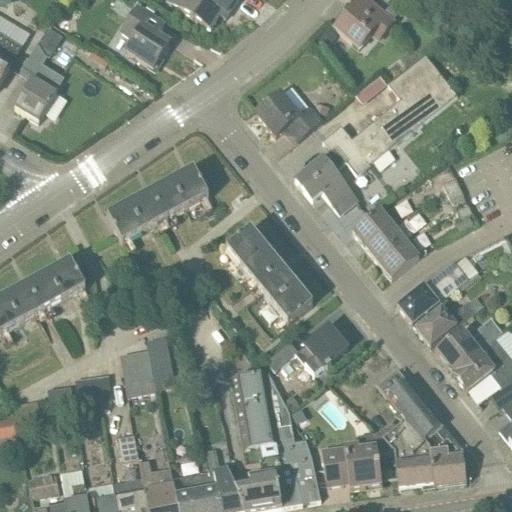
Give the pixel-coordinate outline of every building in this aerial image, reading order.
[(233,10),(239,0),(184,0),(177,11),(210,33),(228,6),(233,10)] [(378,46),(395,27),(363,0),(334,34),(360,55),(372,41),(378,46)] [(388,0),(394,3),(404,10),(404,9),(408,1),(408,0),(388,0)] [(395,21),(404,10),(394,3),(386,13),(395,21)] [(153,73),(170,46),(158,38),(165,27),(137,9),(120,35),(133,43),(125,55),(153,73)] [(327,30),(317,40),(327,50),(337,40),(327,30)] [(57,48),(62,40),(47,32),(43,39),(57,48)] [(0,38),(0,87),(10,70),(0,64),(0,58),(9,44),(0,38)] [(35,81),(47,60),(38,48),(22,73),(35,81)] [(357,181),(457,100),(425,59),(387,89),(400,105),(352,145),(341,131),(322,146),(330,157),(295,185),(312,206),(322,197),(340,219),(357,204),(335,177),(347,168),(357,181)] [(39,128),(57,98),(32,83),(14,113),(39,128)] [(293,88),(280,99),(256,118),(276,142),(283,136),(293,149),(322,125),(310,110),(293,88)] [(313,114),(316,118),(327,120),(329,110),(315,107),(313,114)] [(193,175),(107,221),(122,249),(208,203),(193,175)] [(446,198),(459,192),(455,183),(442,189),(446,198)] [(459,192),(446,198),(450,207),(463,200),(459,192)] [(455,216),(459,225),(469,220),(472,219),(468,210),(455,216)] [(365,254),(392,232),(379,215),(352,237),(365,254)] [(469,220),(459,225),(456,226),(460,235),(474,229),(469,220)] [(378,269),(405,247),(392,232),(365,254),(378,269)] [(312,310),(250,235),(226,254),(288,330),(312,310)] [(405,247),(378,269),(391,286),(419,264),(405,247)] [(0,304),(0,340),(86,294),(70,266),(0,304)] [(440,308),(439,307),(467,284),(454,266),(397,310),(412,330),(440,308)] [(188,286),(195,298),(204,293),(196,281),(188,286)] [(457,331),(474,317),(465,307),(455,316),(453,314),(447,318),(442,312),(415,333),(430,352),(456,331),(457,331)] [(452,379),(495,343),(502,338),(490,323),(477,334),(479,337),(470,344),(462,334),(434,357),(452,379)] [(322,375),(348,353),(329,330),(303,351),(313,363),(304,371),(313,382),(322,374),(322,375)] [(175,393),(166,342),(146,347),(148,356),(156,397),(175,393)] [(511,364),(495,343),(452,379),(467,398),(490,380),(501,394),(511,385),(511,364)] [(275,375),(298,356),(290,345),(266,365),(275,375)] [(148,356),(134,359),(142,400),(156,397),(148,356)] [(134,359),(120,361),(128,403),(142,400),(134,359)] [(396,373),(377,389),(385,399),(404,383),(396,373)] [(230,383),(243,456),(295,447),(288,415),(268,376),(230,383)] [(109,380),(98,381),(101,403),(112,402),(109,380)] [(86,383),(90,407),(99,406),(99,403),(101,403),(98,381),(86,383)] [(90,407),(86,383),(75,384),(78,409),(90,407)] [(385,399),(405,423),(424,445),(442,430),(404,383),(385,399)] [(59,393),(63,421),(63,422),(75,420),(71,391),(59,393)] [(59,393),(48,394),(52,423),(63,421),(59,393)] [(200,394),(190,396),(192,407),(201,405),(200,394)] [(292,399),(283,406),(289,412),(297,406),(292,399)] [(37,406),(25,408),(31,435),(42,433),(37,406)] [(511,406),(502,412),(511,424),(511,406)] [(31,435),(25,408),(14,410),(19,437),(31,435)] [(83,426),(100,423),(97,408),(80,411),(83,426)] [(405,423),(383,442),(394,455),(395,461),(430,456),(430,453),(424,445),(405,423)] [(511,431),(509,428),(499,436),(511,452),(511,431)] [(442,430),(424,445),(430,453),(447,452),(447,455),(462,454),(442,430)] [(122,468),(139,464),(134,439),(117,442),(122,468)] [(381,490),(375,451),(373,439),(357,441),(358,448),(322,453),(327,491),(350,488),(350,494),(381,490)] [(243,456),(245,470),(260,468),(262,478),(272,477),(277,511),(282,511),(320,505),(312,464),(305,445),(295,447),(243,456)] [(430,453),(430,456),(433,490),(433,493),(466,488),(462,454),(447,455),(447,452),(430,453)] [(218,511),(239,511),(224,474),(226,474),(225,468),(218,469),(215,453),(205,455),(208,471),(208,477),(212,477),(218,511)] [(430,456),(395,461),(399,494),(433,490),(430,456)] [(176,511),(172,484),(170,473),(150,476),(148,465),(139,467),(141,475),(142,482),(145,499),(147,511),(176,511)] [(63,511),(62,511),(88,511),(87,503),(86,503),(81,474),(61,477),(66,507),(64,507),(64,511),(63,511)] [(224,474),(239,511),(277,511),(272,477),(262,478),(248,482),(249,488),(234,491),(228,474),(226,474),(224,474)] [(208,477),(179,483),(172,484),(176,511),(218,511),(212,477),(208,477)] [(31,504),(60,499),(56,480),(28,485),(31,501),(31,504)] [(147,511),(145,499),(142,482),(113,488),(116,504),(116,511),(147,511)] [(93,511),(116,511),(116,504),(113,488),(90,492),(93,508),(93,511)]
